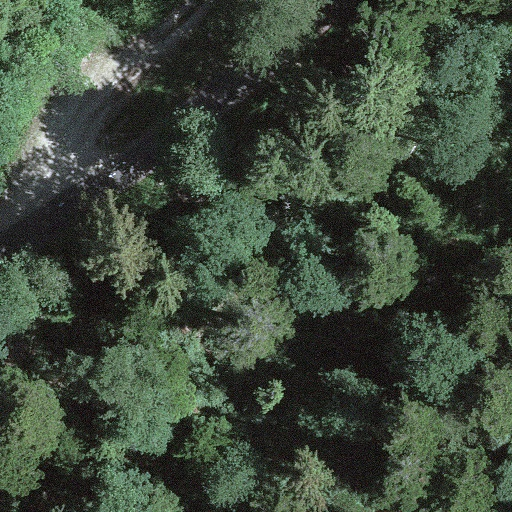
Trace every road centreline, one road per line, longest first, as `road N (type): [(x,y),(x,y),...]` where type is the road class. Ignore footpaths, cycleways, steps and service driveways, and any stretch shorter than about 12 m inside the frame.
road 1 (unclassified): [(0,264),(98,197),(319,0)]
road 2 (track): [(98,197),(109,97),(198,0)]
